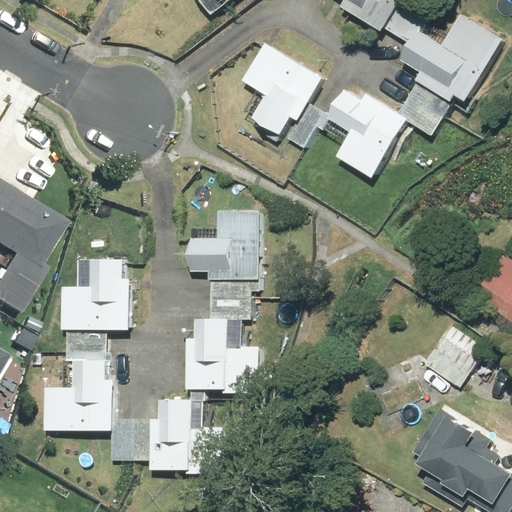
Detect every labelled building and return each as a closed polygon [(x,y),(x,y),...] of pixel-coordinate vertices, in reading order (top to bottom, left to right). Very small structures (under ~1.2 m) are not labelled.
[(212,0),(224,16),(244,0),(212,0)] [(511,38),(443,0),(346,0),(416,38),(400,66),(421,78),(403,110),(275,40),(251,83),(274,96),(258,125),(312,154),(328,125),(356,141),(347,156),(389,179),(415,129),(438,142),(464,96),(483,107),(511,55),(511,38)] [(0,272),(0,300),(21,313),(47,270),(39,265),(66,221),(0,180),(0,248),(11,255),(0,272)] [(216,273),(215,322),(193,322),(193,402),(167,402),(167,420),(128,419),(128,401),(120,401),(120,379),(114,379),(115,330),(136,331),(136,282),(127,282),(127,265),(78,265),(77,297),(68,297),(67,370),(77,370),(77,387),(54,387),(53,429),(121,430),(120,463),(160,464),(160,472),(233,473),(234,426),(217,426),(218,401),(213,401),(213,390),(233,390),(233,392),(268,392),(269,346),(252,346),(252,343),(253,343),(253,319),(259,319),(259,292),(270,292),(271,210),(226,209),(226,236),(194,236),(194,273),(216,273)] [(511,253),(510,252),(478,297),(511,321),(511,253)] [(458,324),(431,364),(466,388),(493,347),(458,324)] [(426,467),(420,475),(469,509),(472,503),(484,511),(505,511),(511,503),(511,475),(498,466),(503,460),(437,414),(408,454),(426,467)] [(392,511),(382,500),(369,511),(392,511)]
